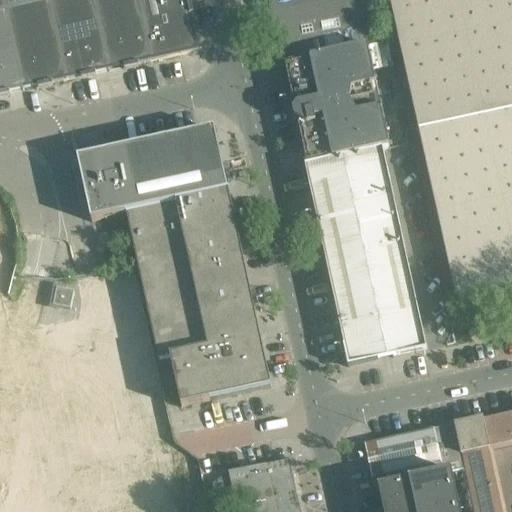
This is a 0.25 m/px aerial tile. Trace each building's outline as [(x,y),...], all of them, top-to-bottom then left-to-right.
[(50,4),(48,0),(3,0),(6,14),(50,4)] [(110,72),(94,0),(68,0),(50,4),(67,82),(81,78),(82,82),(97,79),(96,75),(110,72)] [(154,62),(140,0),(94,0),(110,72),(124,69),(125,73),(140,70),(139,66),(154,62)] [(198,53),(190,18),(194,17),(191,3),(187,3),(186,0),(140,0),(154,62),(198,53)] [(365,49),(354,0),(268,0),(283,66),(365,49)] [(511,0),(389,0),(457,303),(511,291),(511,0)] [(67,82),(50,4),(6,14),(23,91),(41,87),(42,91),(53,89),(53,85),(67,82)] [(23,91),(6,14),(0,15),(0,100),(10,98),(9,94),(23,91)] [(391,41),(373,44),(377,67),(395,63),(391,41)] [(368,48),(365,49),(283,66),(294,118),(379,100),(368,48)] [(390,149),(379,100),(294,118),(306,170),(384,153),(383,151),(390,149)] [(228,193),(215,131),(78,161),(92,223),(127,216),(228,193)] [(427,352),(384,155),(384,153),(306,170),(307,177),(349,369),(427,352)] [(239,243),(228,193),(127,216),(138,265),(239,243)] [(250,292),(239,243),(138,265),(149,314),(250,292)] [(71,310),(74,293),(57,289),(54,306),(71,310)] [(261,341),(252,300),(250,292),(149,314),(160,363),(171,361),(261,341)] [(271,389),(261,341),(171,361),(182,409),(271,389)] [(164,423),(157,391),(138,395),(145,427),(164,423)] [(503,511),(490,451),(511,445),(511,414),(456,427),(471,499),(472,499),(475,511),(503,511)] [(464,471),(455,427),(434,432),(444,475),(464,471)] [(444,475),(434,432),(367,447),(374,480),(376,490),(444,475)] [(299,511),(289,463),(266,467),(275,511),(299,511)] [(275,511),(266,467),(230,475),(238,511),(275,511)] [(473,511),(464,471),(444,475),(376,490),(381,511),(473,511)] [(238,511),(230,476),(213,487),(218,511),(238,511)]
